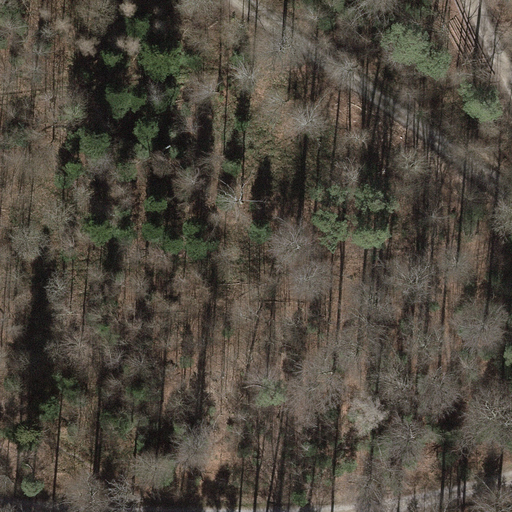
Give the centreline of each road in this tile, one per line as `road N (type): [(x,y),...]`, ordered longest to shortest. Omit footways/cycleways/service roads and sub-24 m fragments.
road 1 (track): [(511,194),(256,0)]
road 2 (track): [(0,506),(219,511)]
road 3 (track): [(348,511),(511,475)]
